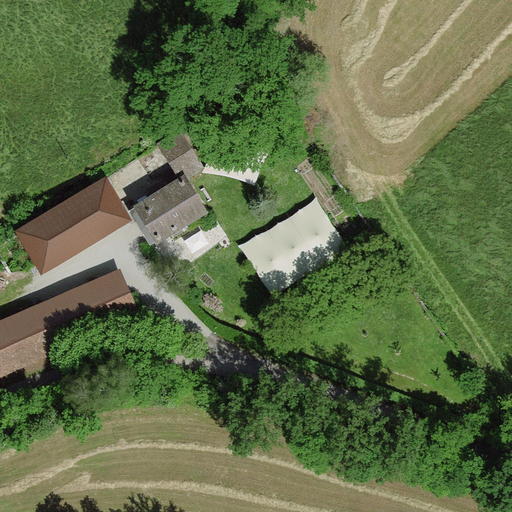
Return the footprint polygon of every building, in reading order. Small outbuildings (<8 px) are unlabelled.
[(200,164),(180,130),(161,142),(180,176),(200,164)] [(180,176),(131,206),(153,241),(201,211),(180,176)] [(109,178),(20,230),(22,234),(0,247),(0,250),(12,270),(35,256),(45,272),(134,219),(109,178)] [(279,293),(355,246),(324,196),(248,243),(279,293)] [(123,271),(0,323),(0,374),(141,314),(123,271)]
